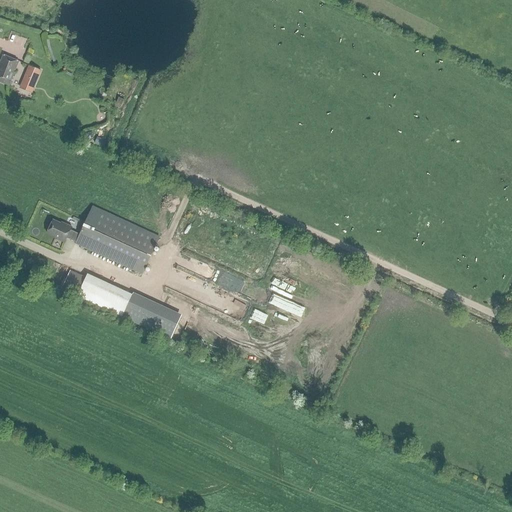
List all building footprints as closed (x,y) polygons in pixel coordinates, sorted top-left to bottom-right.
[(0,82),(8,85),(18,61),(3,55),(0,61),(0,82)] [(34,87),(41,70),(29,65),(27,71),(30,72),(26,83),(34,87)] [(72,227),(65,224),(64,225),(53,220),(47,233),(55,237),(54,238),(64,243),(66,238),(75,242),(75,243),(142,274),(159,237),(92,206),(79,234),(70,230),(72,227)] [(77,294),(81,287),(65,280),(62,287),(77,294)] [(171,339),(182,314),(133,292),(122,317),(171,339)]
